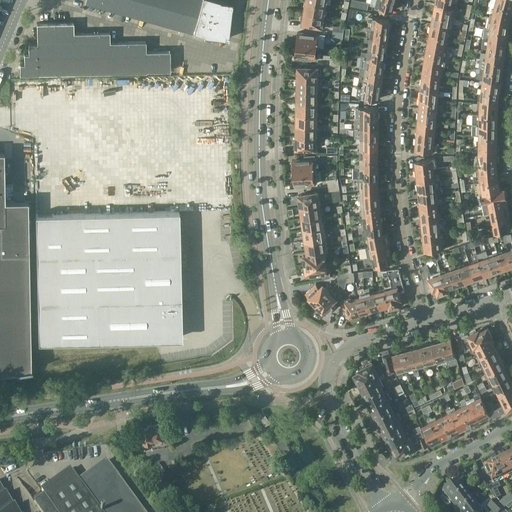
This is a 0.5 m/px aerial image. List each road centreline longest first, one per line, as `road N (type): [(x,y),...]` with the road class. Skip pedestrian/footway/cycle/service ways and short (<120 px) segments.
road 1 (residential): [(424,321),(400,221),(396,154),(415,0)]
road 2 (primary): [(276,294),(258,165),(268,0)]
road 3 (unclassified): [(338,356),(326,386),(333,411),(369,482),(394,510)]
road 4 (residential): [(394,510),(441,460),(511,426)]
road 5 (primary): [(99,403),(224,387)]
